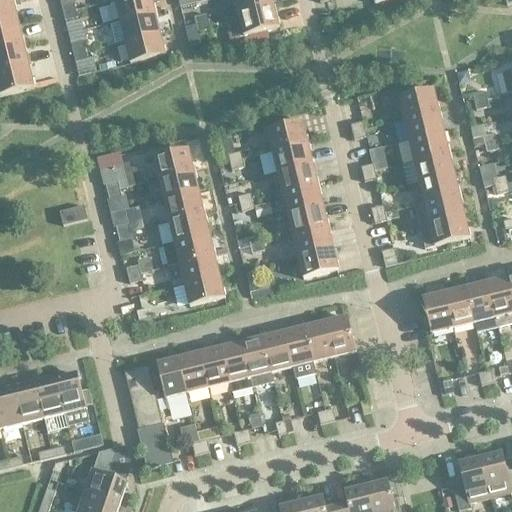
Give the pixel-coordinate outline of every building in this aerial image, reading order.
[(0,0),(0,8),(13,5),(11,0),(0,0)] [(155,15),(150,0),(123,0),(114,2),(120,23),(155,15)] [(177,0),(180,9),(197,4),(195,0),(177,0)] [(273,8),(271,0),(234,0),(238,16),(273,8)] [(61,7),(63,15),(75,12),(74,4),(61,7)] [(0,30),(18,26),(13,5),(0,8),(0,30)] [(279,30),(273,8),(238,16),(227,19),(232,41),(279,30)] [(77,19),(75,12),(63,15),(65,23),(77,19)] [(160,36),(155,15),(120,23),(110,26),(115,47),(125,44),(160,36)] [(194,19),(196,27),(208,24),(206,16),(194,19)] [(210,32),(208,24),(196,27),(197,35),(210,32)] [(0,52),(23,47),(18,26),(0,30),(0,52)] [(165,58),(160,36),(125,44),(130,66),(165,58)] [(71,49),(73,57),(86,54),(84,46),(71,49)] [(0,74),(29,68),(23,47),(0,52),(0,74)] [(88,61),(86,54),(73,57),(75,64),(88,61)] [(0,98),(34,90),(29,68),(0,74),(0,98)] [(467,73),(456,76),(459,86),(465,85),(469,78),(467,73)] [(398,100),(403,122),(438,113),(433,91),(398,100)] [(485,94),(472,97),(474,105),(486,102),(485,94)] [(488,109),(486,102),(474,105),(476,112),(488,109)] [(443,134),(438,113),(403,122),(408,143),(443,134)] [(307,146),(302,124),(267,132),(272,154),(307,146)] [(350,127),(352,135),(364,131),(362,124),(350,127)] [(366,139),(364,131),(352,135),(354,142),(366,139)] [(449,155),(443,134),(408,143),(414,164),(449,155)] [(495,136),(482,139),(484,147),(497,143),(495,136)] [(231,140),(216,143),(222,167),(229,165),(227,157),(234,155),(231,140)] [(499,151),(497,143),(484,147),(486,154),(499,151)] [(312,167),(307,146),(272,154),(277,175),(312,167)] [(193,173),(188,151),(153,160),(158,182),(193,173)] [(234,155),(227,157),(229,165),(242,162),(240,154),(234,155)] [(454,176),(449,155),(414,164),(419,185),(454,176)] [(244,169),(242,162),(229,165),(231,172),(244,169)] [(128,165),(121,166),(126,190),(141,186),(139,175),(128,165)] [(126,190),(121,166),(101,171),(107,194),(119,191),(126,190)] [(360,169),(362,177),(374,174),(373,166),(360,169)] [(317,188),(312,167),(277,175),(282,196),(317,188)] [(199,194),(193,173),(158,182),(163,203),(199,194)] [(376,181),(374,174),(362,177),(364,184),(376,181)] [(459,197),(454,176),(419,185),(424,206),(459,197)] [(505,178),(493,181),(495,189),(507,185),(505,178)] [(509,193),(507,185),(495,189),(496,196),(509,193)] [(323,209),(317,188),(282,196),(287,217),(323,209)] [(121,199),(119,191),(107,194),(109,202),(121,199)] [(204,215),(199,194),(163,203),(169,224),(204,215)] [(250,196),(238,199),(240,207),(252,204),(250,196)] [(464,218),(459,197),(424,206),(414,208),(419,229),(464,218)] [(254,211),(252,204),(240,207),(241,214),(254,211)] [(87,222),(84,208),(59,214),(63,228),(87,222)] [(370,211),(372,219),(385,216),(383,208),(370,211)] [(328,229),(323,209),(287,217),(293,238),(328,229)] [(209,236),(204,215),(169,224),(174,245),(209,236)] [(387,223),(385,216),(372,219),(374,226),(387,223)] [(469,240),(464,218),(419,229),(425,251),(469,240)] [(511,221),(503,224),(505,232),(511,229),(511,221)] [(115,229),(117,236),(130,233),(128,226),(115,229)] [(333,250),(328,229),(293,238),(298,259),(333,250)] [(132,241),(130,233),(117,236),(119,244),(132,241)] [(214,257),(209,236),(174,245),(162,248),(167,269),(179,266),(214,257)] [(248,241),(250,249),(262,245),(260,238),(248,241)] [(264,253),(262,245),(250,249),(252,256),(264,253)] [(338,273),(333,250),(298,259),(303,281),(338,273)] [(393,251),(381,254),(383,262),(395,258),(393,251)] [(219,278),(214,257),(179,266),(184,287),(219,278)] [(126,271),(128,278),(140,275),(138,267),(126,271)] [(142,283),(140,275),(128,278),(129,286),(142,283)] [(224,300),(219,278),(184,287),(189,309),(224,300)] [(511,326),(511,299),(507,280),(486,285),(497,330),(511,326)] [(271,281),(259,284),(260,292),(273,289),(271,281)] [(497,330),(486,285),(465,290),(474,325),(476,335),(497,330)] [(474,325),(465,290),(444,296),(453,331),(474,325)] [(453,331),(444,296),(422,301),(431,336),(453,331)] [(149,310),(136,313),(138,321),(151,318),(149,310)] [(356,354),(348,319),(325,325),(334,360),(356,354)] [(334,360),(325,325),(304,330),(313,365),(334,360)] [(313,365),(304,330),(284,335),(292,370),(313,365)] [(292,370),(284,335),(263,340),(271,375),(292,370)] [(273,385),(271,375),(263,340),(242,345),(252,390),(273,385)] [(252,390),(242,345),(221,350),(229,385),(232,395),(252,390)] [(229,385),(221,350),(200,356),(208,391),(229,385)] [(208,391),(200,356),(179,361),(187,396),(208,391)] [(187,396),(179,361),(157,366),(165,401),(187,396)] [(150,380),(148,368),(124,374),(127,386),(150,380)] [(493,372),(486,374),(489,387),(496,385),(493,372)] [(489,387),(486,374),(478,376),(481,388),(489,387)] [(77,376),(55,381),(64,416),(86,411),(77,376)] [(153,392),(150,380),(127,386),(130,397),(153,392)] [(64,416),(55,381),(36,386),(35,387),(43,421),(64,416)] [(34,382),(29,383),(12,387),(22,427),(43,421),(35,387),(36,386),(34,382)] [(443,385),(446,397),(453,395),(450,383),(443,385)] [(22,427),(12,387),(0,389),(0,427),(1,432),(22,427)] [(156,403),(153,392),(130,397),(133,409),(156,403)] [(159,415),(156,403),(133,409),(136,421),(159,415)] [(371,415),(368,403),(360,404),(363,417),(371,415)] [(332,411),(325,413),(328,426),(335,424),(332,411)] [(328,426),(325,413),(317,415),(320,427),(328,426)] [(162,426),(159,415),(136,421),(139,432),(162,426)] [(290,422),(283,424),(286,436),(293,434),(290,422)] [(286,436),(283,424),(275,425),(278,438),(286,436)] [(171,464),(162,426),(139,432),(148,470),(171,464)] [(248,432),(241,434),(244,446),(251,444),(248,432)] [(244,446),(241,434),(233,436),(236,448),(244,446)] [(102,448),(100,440),(86,443),(89,451),(102,448)] [(206,442),(199,444),(202,457),(209,455),(206,442)] [(202,457),(199,444),(191,446),(194,458),(202,457)] [(63,448),(51,452),(53,460),(66,457),(63,448)] [(132,471),(126,448),(99,455),(85,495),(119,506),(127,485),(122,483),(126,473),(132,471)] [(53,460),(51,452),(38,455),(40,463),(53,460)] [(502,455),(480,461),(490,501),(511,496),(511,501),(511,471),(506,473),(502,455)] [(24,467),(22,459),(9,462),(11,471),(24,467)] [(490,501),(480,461),(458,466),(463,484),(452,486),(458,511),(467,511),(471,511),(469,506),(490,501)] [(0,473),(11,471),(9,462),(0,464),(0,473)] [(61,476),(65,463),(55,466),(52,473),(61,476)] [(388,484),(366,489),(371,511),(406,511),(403,498),(392,501),(388,484)] [(371,511),(366,489),(344,495),(347,508),(336,510),(336,511),(371,511)] [(55,493),(47,490),(42,503),(51,506),(55,493)] [(117,511),(119,506),(85,495),(79,511),(117,511)] [(450,499),(443,501),(446,510),(452,509),(450,499)] [(325,511),(322,500),(301,505),(302,511),(336,511),(336,510),(328,511),(325,511)] [(48,511),(51,506),(42,503),(39,511),(48,511)]
